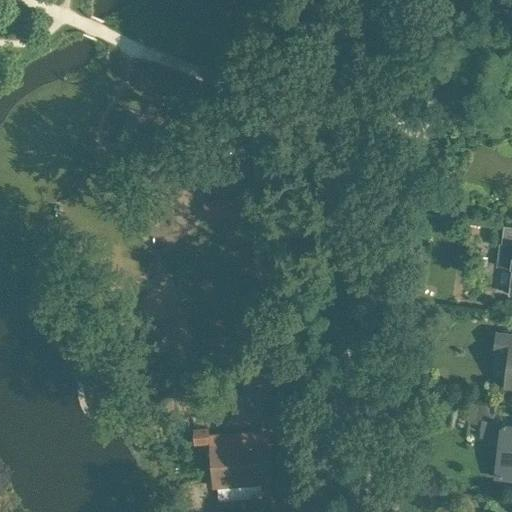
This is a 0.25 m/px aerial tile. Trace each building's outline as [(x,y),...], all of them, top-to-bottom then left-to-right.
[(228,199),(204,203),(205,213),(229,209),(228,199)] [(204,276),(199,281),(200,286),(205,290),(211,290),(214,285),(214,279),(209,275),(204,276)] [(171,322),(134,337),(160,403),(198,388),(171,322)] [(511,334),(497,333),(495,350),(510,351),(506,384),(511,384),(511,334)] [(253,339),(256,364),(279,361),(277,336),(253,339)] [(231,392),(231,409),(249,410),(250,392),(231,392)] [(494,415),(495,404),(479,402),(477,412),(494,415)] [(480,435),(501,439),(496,476),(511,477),(511,425),(503,424),(503,422),(482,419),(480,435)] [(195,444),(210,443),(209,426),(194,427),(195,444)] [(259,442),(210,446),(213,482),(262,478),(259,442)]
